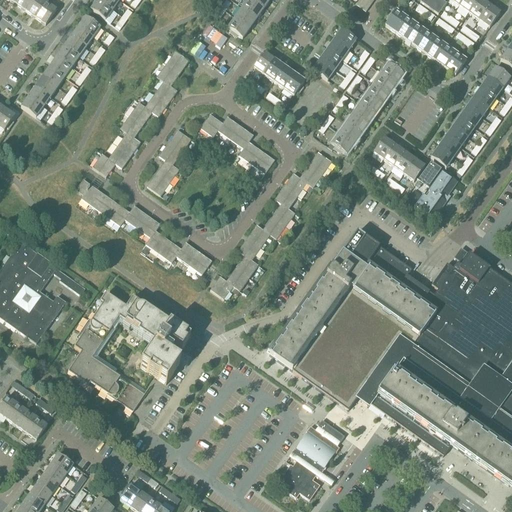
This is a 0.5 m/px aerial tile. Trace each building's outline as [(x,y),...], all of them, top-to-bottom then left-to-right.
[(18,0),(15,6),(25,13),(33,0),(18,0)] [(39,0),(33,0),(25,13),(35,20),(46,5),(39,0)] [(115,0),(98,0),(97,2),(112,13),(119,3),(115,0)] [(137,0),(134,0),(130,7),(135,10),(140,2),(137,0)] [(248,0),(241,10),(256,21),(263,11),(248,0)] [(268,0),(248,0),(263,11),(270,1),(268,0)] [(367,0),(361,0),(360,2),(369,9),(373,4),(367,0)] [(439,0),(422,0),(420,4),(429,10),(433,13),(438,16),(446,5),(445,4),(439,0)] [(449,0),(449,1),(458,8),(464,0),(449,0)] [(478,0),(464,0),(458,8),(469,15),(479,0),(478,0)] [(479,0),(469,15),(479,22),(489,7),(479,0)] [(97,2),(90,12),(105,22),(112,13),(97,2)] [(226,2),(221,10),(225,13),(231,5),(226,2)] [(360,2),(356,7),(365,14),(369,9),(360,2)] [(46,5),(35,20),(45,27),(56,12),(46,5)] [(419,6),(416,11),(423,16),(426,12),(419,6)] [(489,7),(479,22),(489,30),(500,15),(489,7)] [(221,10),(215,17),(220,20),(225,13),(221,10)] [(241,10),(234,20),(249,31),(256,21),(241,10)] [(127,11),(122,19),(126,22),(132,14),(127,11)] [(389,21),(385,28),(395,34),(405,19),(396,12),(393,16),(391,14),(390,15),(389,17),(387,20),(389,21)] [(426,12),(423,16),(431,22),(434,17),(426,12)] [(444,14),(440,18),(448,24),(451,19),(444,14)] [(85,19),(77,29),(92,40),(100,30),(96,27),(98,25),(93,21),(91,23),(85,19)] [(122,19),(116,26),(121,30),(126,22),(122,19)] [(405,19),(395,34),(405,42),(415,27),(405,19)] [(451,19),(448,24),(456,29),(459,24),(451,19)] [(234,20),(227,30),(230,32),(229,35),(234,39),(236,36),(242,41),(249,31),(234,20)] [(439,21),(436,25),(443,31),(446,26),(439,21)] [(446,26),(443,31),(451,36),(454,31),(446,26)] [(415,27),(405,42),(415,49),(425,34),(415,27)] [(464,28),(460,32),(468,38),(471,33),(464,28)] [(77,29),(70,39),(85,50),(92,40),(77,29)] [(341,32),(333,42),(348,53),(356,43),(341,32)] [(471,33),(468,38),(476,43),(479,39),(471,33)] [(425,34),(415,49),(425,56),(435,41),(425,34)] [(459,35),(455,39),(463,45),(466,40),(459,35)] [(109,36),(104,44),(108,47),(114,40),(109,36)] [(70,39),(63,49),(78,60),(85,50),(70,39)] [(466,40),(463,45),(471,50),(474,46),(466,40)] [(435,41),(425,56),(435,63),(445,48),(435,41)] [(333,42),(326,52),(341,63),(348,53),(333,42)] [(445,48),(435,63),(445,70),(455,55),(445,48)] [(63,49),(56,59),(71,70),(78,60),(63,49)] [(100,49),(95,57),(99,60),(105,52),(100,49)] [(326,52),(319,62),(334,73),(341,63),(326,52)] [(511,56),(507,52),(500,62),(511,71),(511,56)] [(364,53),(359,60),(363,63),(369,56),(364,53)] [(174,54),(165,66),(179,77),(188,65),(189,63),(174,54)] [(264,55),(253,70),(263,77),(274,62),(264,55)] [(455,55),(445,70),(455,77),(466,62),(455,55)] [(95,57),(89,64),(94,67),(99,60),(95,57)] [(371,58),(366,65),(370,68),(376,61),(371,58)] [(56,59),(49,69),(64,80),(71,70),(56,59)] [(359,60),(353,68),(358,71),(363,63),(359,60)] [(274,62),(263,77),(273,84),(284,69),(274,62)] [(319,62),(312,72),(327,83),(334,73),(319,62)] [(366,65),(360,73),(365,76),(370,68),(366,65)] [(165,66),(156,80),(163,85),(163,84),(170,89),(179,77),(165,66)] [(388,66),(381,76),(396,87),(403,77),(388,66)] [(49,69),(42,79),(57,90),(64,80),(49,69)] [(86,69),(81,76),(85,80),(91,72),(86,69)] [(284,69),(273,84),(283,91),(294,76),(284,69)] [(495,69),(487,80),(502,91),(510,80),(506,78),(508,75),(507,75),(502,71),(501,74),(495,69)] [(350,73),(345,80),(349,83),(355,76),(350,73)] [(81,76),(75,84),(80,87),(85,80),(81,76)] [(294,76),(283,91),(293,98),(296,95),(298,97),(299,96),(302,91),(300,89),(304,83),(294,76)] [(381,76),(374,86),(389,97),(396,87),(381,76)] [(357,77),(352,85),(356,88),(362,81),(357,77)] [(42,79),(35,89),(50,100),(57,90),(42,79)] [(345,80),(339,88),(344,91),(349,83),(345,80)] [(487,80),(480,90),(495,101),(502,91),(487,80)] [(249,81),(246,85),(254,91),(257,86),(249,81)] [(163,85),(154,97),(167,107),(169,105),(177,94),(175,92),(170,89),(163,84),(163,85)] [(352,85),(346,93),(351,96),(356,88),(352,85)] [(257,86),(254,91),(261,96),(264,92),(257,86)] [(374,86),(367,96),(382,107),(389,97),(374,86)] [(35,89),(28,99),(43,110),(50,100),(35,89)] [(72,89),(66,96),(71,100),(76,92),(72,89)] [(480,90),(473,100),(488,111),(495,101),(480,90)] [(269,95),(266,99),(273,105),(276,100),(269,95)] [(66,96),(61,104),(66,107),(71,100),(66,96)] [(367,96),(360,106),(375,117),(382,107),(367,96)] [(154,97),(144,110),(152,115),(156,119),(158,120),(166,109),(167,107),(154,97)] [(343,97),(338,105),(342,108),(348,101),(343,97)] [(28,99),(21,109),(32,117),(36,120),(43,110),(28,99)] [(276,100),(273,105),(281,110),(284,106),(276,100)] [(473,100),(466,110),(481,121),(488,111),(473,100)] [(138,105),(128,118),(142,128),(148,120),(152,115),(144,110),(138,105)] [(338,105),(332,113),(337,116),(342,108),(338,105)] [(360,106),(352,116),(368,127),(375,117),(360,106)] [(504,107),(499,115),(504,118),(509,110),(504,107)] [(58,109),(52,116),(57,119),(62,112),(58,109)] [(466,110),(459,120),(474,131),(481,121),(466,110)] [(4,111),(0,116),(0,130),(4,133),(6,130),(8,131),(9,131),(12,126),(10,124),(14,118),(4,111)] [(52,116),(47,124),(51,127),(57,119),(52,116)] [(352,116),(345,126),(360,137),(368,127),(352,116)] [(209,117),(199,131),(213,141),(217,133),(222,126),(209,117)] [(329,117),(324,125),(328,128),(333,120),(329,117)] [(128,118),(119,131),(126,136),(133,141),(134,141),(142,128),(128,118)] [(496,119),(490,127),(495,130),(500,123),(496,119)] [(222,126),(217,133),(230,142),(240,129),(227,120),(222,126)] [(459,120),(452,130),(467,141),(474,131),(459,120)] [(324,125),(318,132),(323,135),(328,128),(324,125)] [(345,126),(338,136),(353,147),(360,137),(345,126)] [(490,127),(485,135),(489,138),(495,130),(490,127)] [(240,129),(230,142),(243,152),(248,144),(248,145),(253,138),(240,129)] [(452,130),(445,140),(460,151),(467,141),(452,130)] [(177,133),(167,146),(181,156),(190,143),(190,142),(182,136),(177,133)] [(126,136),(117,149),(131,159),(132,156),(140,145),(138,144),(134,141),(133,141),(126,136)] [(338,136),(331,146),(335,148),(333,151),(339,155),(340,152),(346,157),(353,147),(338,136)] [(482,139),(476,147),(481,150),(486,143),(482,139)] [(384,140),(373,155),(383,162),(394,147),(384,140)] [(445,140),(437,150),(453,161),(460,151),(445,140)] [(243,152),(238,158),(251,167),(261,154),(248,145),(248,144),(243,152)] [(167,146),(158,159),(165,163),(172,169),(172,168),(181,156),(167,146)] [(394,147),(383,162),(393,169),(404,154),(394,147)] [(476,147),(471,155),(475,158),(481,150),(476,147)] [(117,149),(108,161),(115,167),(120,170),(121,172),(129,160),(131,159),(117,149)] [(437,150),(430,160),(446,170),(453,161),(437,150)] [(261,154),(251,167),(264,177),(274,163),(261,154)] [(404,154),(393,169),(404,177),(414,162),(404,154)] [(317,155),(308,168),(322,178),(331,165),(317,155)] [(92,170),(106,180),(112,172),(115,167),(108,161),(101,157),(92,170)] [(468,159),(462,167),(467,170),(472,162),(468,159)] [(414,162),(404,177),(413,184),(416,180),(418,182),(422,176),(420,175),(424,169),(414,162)] [(165,163),(155,176),(169,186),(179,173),(172,168),(172,169),(165,163)] [(422,176),(418,182),(429,189),(434,182),(439,174),(441,172),(435,168),(430,165),(426,170),(422,176)] [(369,166),(366,171),(374,176),(377,172),(369,166)] [(462,167),(457,174),(461,178),(467,170),(462,167)] [(308,168),(299,181),(306,186),(305,186),(313,191),(322,178),(308,168)] [(377,172),(374,176),(381,182),(384,177),(377,172)] [(415,208),(415,209),(427,218),(433,222),(446,203),(444,202),(447,198),(457,184),(451,180),(450,182),(441,175),(435,183),(430,190),(427,195),(429,196),(425,200),(422,198),(415,208)] [(155,176),(146,189),(160,199),(169,186),(155,176)] [(284,187),(283,190),(296,199),(305,186),(306,186),(299,181),(294,177),(293,176),(284,187)] [(389,180),(386,185),(393,190),(397,186),(389,180)] [(83,182),(75,193),(83,198),(82,200),(81,201),(88,207),(98,193),(83,182)] [(397,186),(393,190),(401,195),(401,196),(404,191),(397,186)] [(282,191),(274,202),(276,204),(280,207),(287,212),(288,212),(296,199),(283,190),(282,191)] [(98,193),(88,207),(104,218),(114,204),(98,193)] [(114,204),(104,218),(120,229),(124,223),(124,222),(129,215),(114,204)] [(280,207),(271,220),(285,230),(294,216),(288,212),(287,212),(280,207)] [(129,215),(124,222),(124,223),(137,232),(147,218),(145,217),(134,209),(133,210),(129,215)] [(147,218),(137,232),(150,241),(155,234),(159,229),(160,227),(149,219),(147,218)] [(271,220),(262,232),(270,237),(269,238),(276,243),(285,230),(271,220)] [(248,239),(247,241),(260,250),(269,238),(270,237),(262,232),(258,229),(256,228),(248,239)] [(150,241),(145,247),(158,257),(168,243),(155,234),(150,241)] [(278,344),(269,357),(282,366),(289,371),(291,373),(292,373),(292,374),(301,380),(324,396),(338,406),(348,413),(356,401),(359,398),(366,402),(370,405),(369,406),(443,459),(446,453),(451,447),(509,488),(511,489),(511,287),(504,281),(469,257),(461,268),(456,265),(453,270),(446,266),(431,287),(437,292),(433,298),(424,291),(420,297),(403,284),(411,273),(411,272),(357,234),(342,254),(325,278),(327,279),(323,285),(321,284),(305,307),(296,319),(289,329),(278,344)] [(242,247),(237,254),(239,255),(244,258),(251,264),(251,263),(260,250),(247,241),(242,247)] [(168,243),(158,257),(171,266),(176,259),(181,252),(170,244),(168,243)] [(0,320),(32,343),(36,346),(65,305),(57,299),(53,304),(39,295),(53,276),(60,281),(59,283),(80,298),(85,291),(56,271),(51,266),(37,256),(32,253),(20,245),(9,259),(5,266),(0,272),(0,320)] [(181,252),(176,259),(189,268),(199,255),(197,253),(185,245),(184,247),(181,252)] [(460,251),(454,260),(460,265),(466,255),(460,251)] [(199,255),(189,268),(201,277),(202,278),(208,269),(211,264),(200,256),(199,255)] [(244,258),(234,272),(248,281),(258,268),(251,263),(251,264),(244,258)] [(226,284),(225,284),(233,289),(232,290),(239,294),(248,281),(234,272),(226,284)] [(211,290),(210,292),(221,301),(223,302),(232,290),(233,289),(225,284),(226,284),(221,280),(219,279),(211,290)] [(81,354),(67,374),(76,380),(80,383),(88,388),(93,392),(95,389),(132,414),(144,396),(92,361),(118,321),(124,325),(126,322),(139,331),(138,334),(144,338),(146,336),(152,340),(150,342),(155,346),(140,369),(148,374),(152,378),(153,378),(157,381),(166,386),(179,366),(169,359),(174,351),(172,349),(173,347),(181,353),(181,352),(186,344),(190,339),(189,339),(187,337),(169,325),(164,322),(132,300),(125,310),(105,297),(99,305),(93,314),(83,330),(75,341),(78,343),(74,349),(81,354)] [(19,387),(15,391),(23,396),(26,392),(19,387)] [(26,392),(23,396),(31,402),(32,401),(34,397),(32,396),(26,392)] [(0,416),(6,421),(17,406),(6,399),(4,402),(2,400),(1,401),(0,402),(0,416)] [(38,401),(35,405),(43,411),(46,406),(38,401)] [(17,406),(6,421),(16,428),(27,413),(17,406)] [(46,406),(43,411),(50,416),(54,412),(46,406)] [(27,413),(16,428),(26,435),(37,420),(27,413)] [(37,420),(26,435),(36,443),(47,427),(37,420)] [(340,444),(344,438),(322,423),(314,433),(309,429),(306,434),(307,435),(296,449),(292,454),(297,457),(293,462),(296,464),(292,469),(290,467),(289,468),(279,482),(289,489),(286,494),(296,501),(299,497),(299,496),(309,503),(319,488),(312,483),(315,478),(318,480),(318,479),(321,475),(325,470),(324,469),(335,455),(339,450),(336,448),(340,444)] [(58,456),(50,466),(53,468),(65,477),(73,467),(71,466),(69,465),(71,462),(70,462),(65,458),(64,461),(58,456)] [(50,466),(43,477),(58,487),(65,477),(53,468),(50,466)] [(143,475),(139,479),(147,485),(150,480),(143,475)] [(43,477),(36,487),(51,497),(58,487),(43,477)] [(81,477),(76,485),(80,488),(86,480),(81,477)] [(150,480),(147,485),(155,490),(158,486),(150,480)] [(76,485),(70,492),(75,496),(80,488),(76,485)] [(36,487),(29,496),(32,498),(44,507),(51,497),(36,487)] [(124,496),(120,502),(130,509),(141,494),(130,487),(128,490),(125,489),(121,494),(124,496)] [(163,489),(159,494),(167,499),(170,494),(163,489)] [(81,492),(76,500),(80,503),(86,496),(81,492)] [(141,494),(130,509),(133,511),(142,511),(150,501),(141,494)] [(170,494),(167,499),(175,504),(178,500),(170,494)] [(29,496),(22,506),(29,511),(40,511),(44,507),(32,498),(29,496)] [(67,497),(62,505),(66,508),(72,500),(67,497)] [(76,500),(70,508),(75,511),(80,503),(76,500)] [(98,500),(91,511),(92,511),(112,511),(113,511),(109,508),(98,500)] [(150,501),(142,511),(157,511),(160,508),(150,501)]
